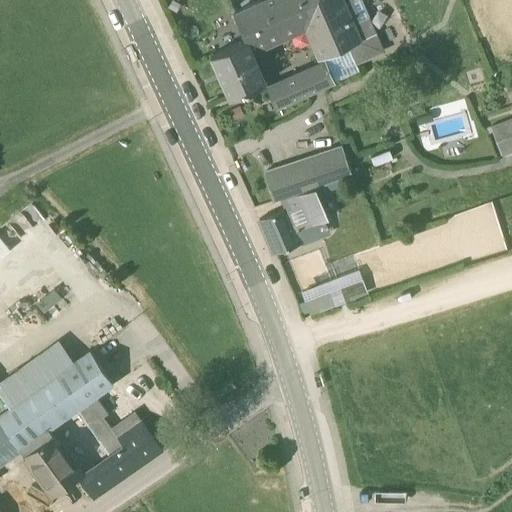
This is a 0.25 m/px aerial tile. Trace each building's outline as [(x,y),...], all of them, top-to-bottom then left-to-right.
[(297,0),(262,0),(233,13),(245,39),(246,39),(251,48),(307,23),(297,0)] [(297,0),(307,23),(322,57),(323,57),(325,62),(326,61),(334,79),(357,69),(355,63),(361,60),(354,43),(358,41),(343,7),(359,0),(297,0)] [(251,48),(246,39),(245,39),(209,55),(211,58),(211,57),(228,96),(229,99),(266,82),(251,48)] [(325,62),(266,88),(275,108),(334,81),(334,79),(326,61),(325,62)] [(511,118),(492,126),(503,153),(511,149),(511,118)] [(340,145),(264,171),(274,200),(350,173),(340,145)] [(314,187),(297,193),(310,224),(311,224),(327,218),(314,187)] [(310,224),(297,193),(282,199),(286,209),(300,242),(302,241),(303,243),(316,238),(315,236),(313,230),(311,224),(310,224)] [(286,209),(259,219),(273,253),(300,242),(286,209)] [(310,312),(370,293),(362,268),(303,287),(310,312)] [(56,288),(38,301),(45,311),(63,297),(56,288)] [(10,407),(0,413),(0,423),(17,448),(47,429),(49,427),(75,409),(92,396),(112,383),(89,351),(10,407)] [(0,393),(0,413),(10,407),(0,393)] [(92,396),(75,409),(96,439),(114,427),(92,396)] [(114,427),(96,439),(109,457),(122,476),(159,450),(133,413),(114,427)] [(0,423),(0,460),(17,448),(0,423)] [(78,472),(47,429),(17,448),(50,493),(78,472)] [(109,457),(81,477),(94,495),(122,476),(109,457)]
